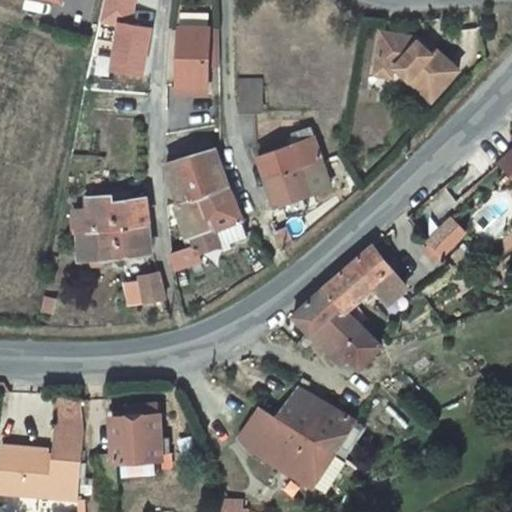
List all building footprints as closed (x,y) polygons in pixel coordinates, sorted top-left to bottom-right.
[(204,35),(176,32),(173,90),(202,91),(204,35)] [(419,48),(381,41),(377,69),(376,73),(394,76),(425,106),(430,110),(458,82),(435,60),(431,64),(419,52),(419,48)] [(394,76),(376,73),(374,83),(393,86),(394,76)] [(251,87),(231,87),(229,119),(250,117),(251,87)] [(121,94),(105,91),(104,103),(119,105),(121,94)] [(260,172),(299,162),(316,157),(312,137),(255,151),(260,172)] [(198,191),(227,183),(212,144),(163,158),(185,237),(211,228),(198,191)] [(299,162),(260,172),(269,203),(275,201),(278,212),(309,206),(329,201),(323,173),(302,178),(299,162)] [(185,237),(186,242),(163,247),(166,265),(196,260),(194,252),(246,233),(244,228),(227,183),(198,191),(211,228),(185,237)] [(85,228),(142,221),(139,194),(125,195),(125,190),(86,192),(85,228)] [(263,231),(273,228),(270,210),(259,213),(263,231)] [(429,247),(441,259),(447,252),(448,254),(471,230),(455,215),(433,240),(435,241),(429,247)] [(88,257),(145,251),(142,221),(85,228),(88,257)] [(330,290),(344,304),(349,308),(358,300),(375,284),(392,298),(411,278),(379,246),(330,290)] [(136,300),(159,298),(151,270),(134,273),(136,300)] [(344,304),(330,290),(301,315),(317,331),(344,304)] [(344,304),(317,331),(347,360),(353,355),(365,366),(386,344),(349,308),(344,304)] [(304,382),(283,412),(340,447),(360,417),(304,382)] [(90,428),(85,395),(50,392),(52,402),(54,429),(54,455),(45,455),(45,445),(7,444),(0,448),(0,493),(81,497),(90,428)] [(122,449),(122,458),(172,456),(172,446),(176,446),(176,433),(166,434),(166,409),(161,410),(160,396),(135,396),(135,411),(120,411),(122,449)] [(340,447),(283,412),(263,400),(243,430),(254,445),(315,484),(340,447)] [(360,417),(340,447),(353,454),(373,425),(360,417)] [(367,463),(353,454),(340,447),(315,484),(335,485),(367,463)] [(103,492),(121,492),(122,458),(122,449),(103,450),(103,492)] [(225,495),(224,511),(252,511),(253,495),(225,495)] [(90,511),(90,497),(81,497),(80,511),(90,511)]
